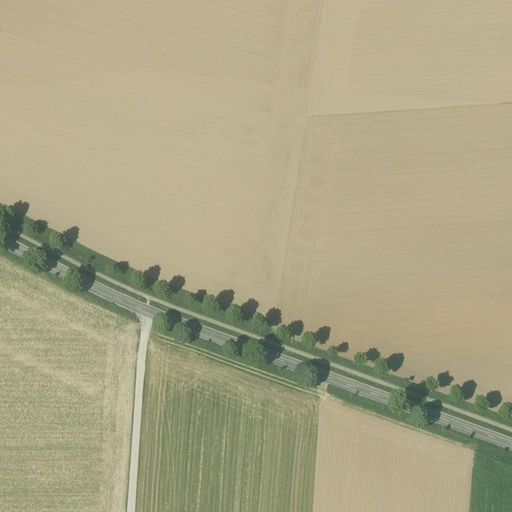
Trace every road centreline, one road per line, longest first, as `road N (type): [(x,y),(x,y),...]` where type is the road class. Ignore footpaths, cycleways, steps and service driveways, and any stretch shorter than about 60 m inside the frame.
road 1 (secondary): [(511,446),(146,316),(0,245)]
road 2 (track): [(129,511),(146,316)]
